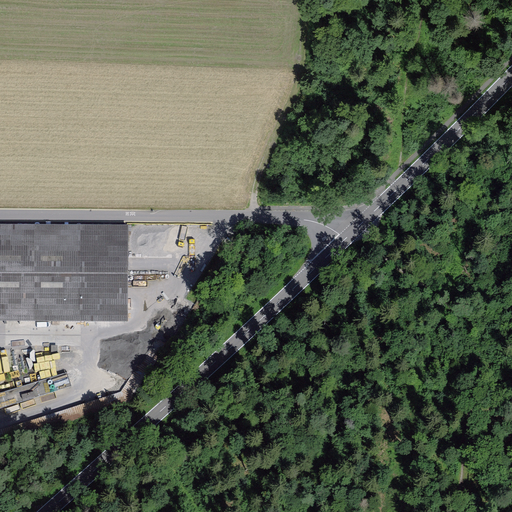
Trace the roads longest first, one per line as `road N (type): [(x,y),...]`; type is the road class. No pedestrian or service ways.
road 1 (tertiary): [(345,239),(47,511)]
road 2 (unclassified): [(345,239),(295,218),(0,214)]
road 3 (track): [(450,511),(479,342),(370,242),(345,239)]
road 4 (tertiary): [(511,73),(345,239)]
road 5 (track): [(251,216),(260,169),(297,79),(307,0)]
